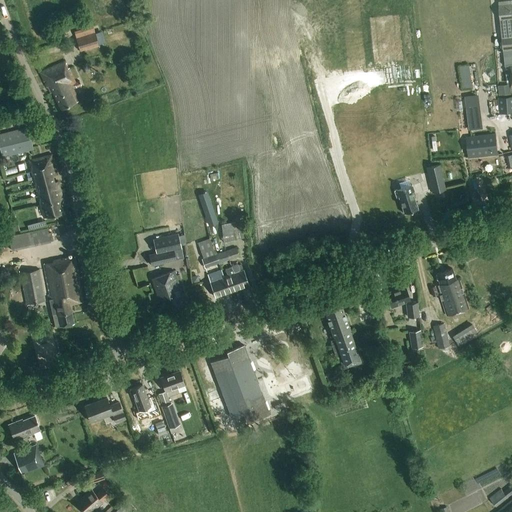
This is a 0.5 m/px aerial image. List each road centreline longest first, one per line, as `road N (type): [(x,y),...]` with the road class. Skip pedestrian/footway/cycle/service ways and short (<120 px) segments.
road 1 (unclassified): [(118,356),(418,247),(511,222)]
road 2 (residential): [(118,356),(64,148),(0,0)]
road 3 (unclassified): [(0,399),(118,356)]
